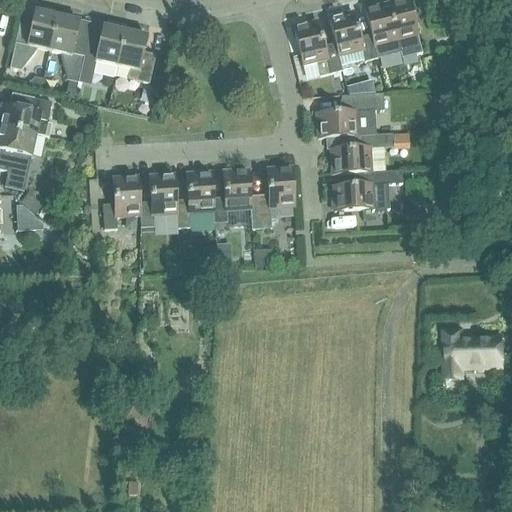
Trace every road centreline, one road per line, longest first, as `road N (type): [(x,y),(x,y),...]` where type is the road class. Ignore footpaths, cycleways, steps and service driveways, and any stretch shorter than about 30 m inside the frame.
road 1 (residential): [(107,159),(290,154)]
road 2 (residential): [(290,154),(290,110),(264,6)]
road 3 (residential): [(264,6),(183,12),(128,0)]
road 4 (residential): [(290,154),(303,165),(309,270)]
